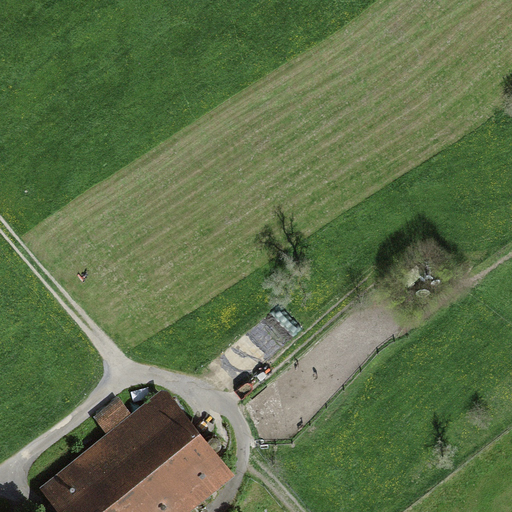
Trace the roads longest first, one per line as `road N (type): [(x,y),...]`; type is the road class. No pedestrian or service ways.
road 1 (track): [(124,375),(156,374),(220,400),(239,425),(242,453),(297,511)]
road 2 (track): [(124,375),(0,222)]
road 3 (track): [(124,375),(0,470)]
